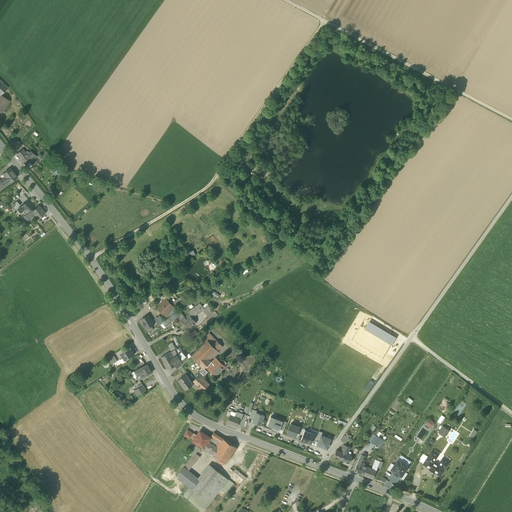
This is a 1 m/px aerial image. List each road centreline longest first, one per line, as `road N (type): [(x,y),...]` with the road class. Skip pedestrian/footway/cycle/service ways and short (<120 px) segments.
road 1 (secondary): [(0,144),(89,258),(179,404),(246,438)]
road 2 (track): [(89,258),(203,190),(323,20)]
road 3 (unclassified): [(511,196),(328,454)]
road 4 (track): [(285,0),(511,119)]
road 5 (unknown): [(214,175),(311,269),(410,337)]
road 6 (track): [(410,337),(511,413)]
road 7 (secondary): [(319,466),(433,511)]
